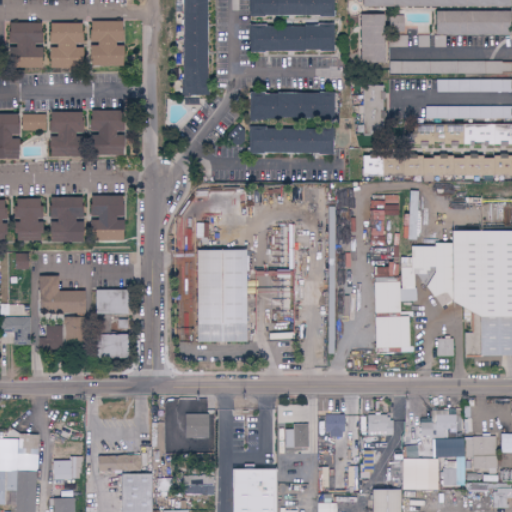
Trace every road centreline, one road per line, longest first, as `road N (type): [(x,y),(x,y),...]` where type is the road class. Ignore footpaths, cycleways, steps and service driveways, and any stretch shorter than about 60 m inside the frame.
road 1 (residential): [(0,390),(511,386)]
road 2 (residential): [(153,389),(152,269),(162,185)]
road 3 (residential): [(162,185),(151,162),(149,0)]
